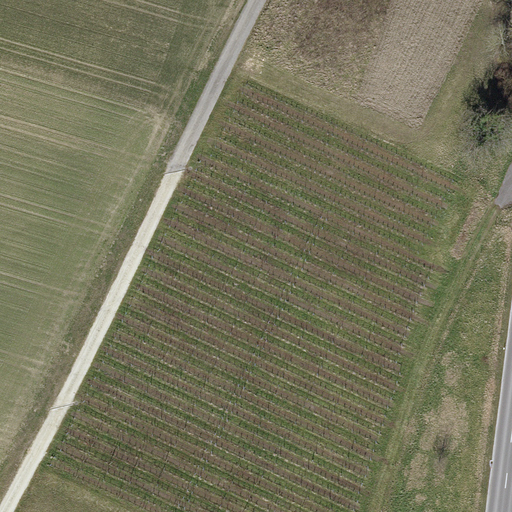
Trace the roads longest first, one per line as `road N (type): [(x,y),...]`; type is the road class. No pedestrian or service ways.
road 1 (track): [(6,511),(267,0)]
road 2 (track): [(392,511),(511,189)]
